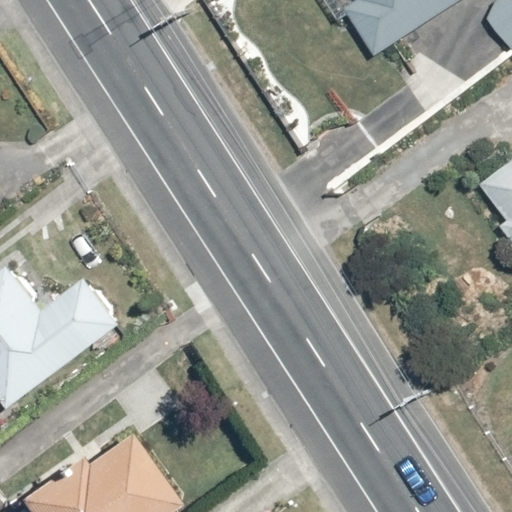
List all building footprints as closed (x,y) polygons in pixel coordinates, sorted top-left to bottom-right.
[(348,12),(378,55),(468,0),(363,0),(364,1),(348,12)] [(511,0),(493,0),(485,7),(511,41),(511,0)] [(511,164),(484,184),(511,220),(504,227),(511,237),(511,164)] [(0,273),(0,382),(17,405),(128,322),(92,275),(50,307),(16,262),(0,273)] [(174,511),(182,507),(132,436),(89,466),(83,457),(21,500),(28,511),(174,511)]
